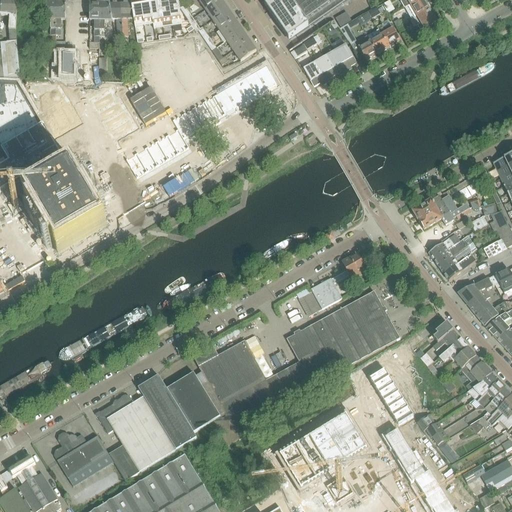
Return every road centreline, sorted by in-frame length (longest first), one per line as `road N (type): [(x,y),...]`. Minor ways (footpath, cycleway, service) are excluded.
road 1 (residential): [(384,223),(0,447)]
road 2 (residential): [(0,306),(314,112)]
road 3 (residential): [(314,112),(471,31)]
road 4 (unclassified): [(384,223),(399,203),(511,139)]
road 5 (unclassified): [(314,112),(237,0)]
road 6 (residential): [(351,403),(411,511)]
